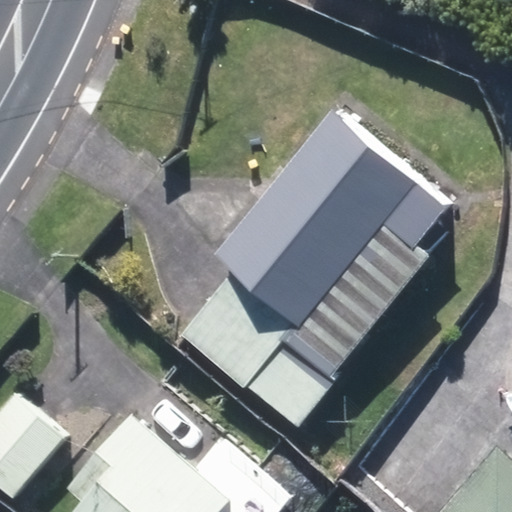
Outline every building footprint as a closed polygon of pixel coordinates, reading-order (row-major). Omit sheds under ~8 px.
[(468,0),(464,13),(492,24),(501,0),(468,0)] [(241,272),(190,334),(299,424),(337,379),(332,375),(427,256),(412,244),(447,203),(342,117),(224,259),(241,272)] [(0,424),(0,485),(18,499),(71,434),(23,396),(0,424)] [(85,511),(226,511),(235,502),(139,419),(76,492),(92,505),(85,511)] [(442,511),(511,511),(511,456),(501,447),(442,511)]
